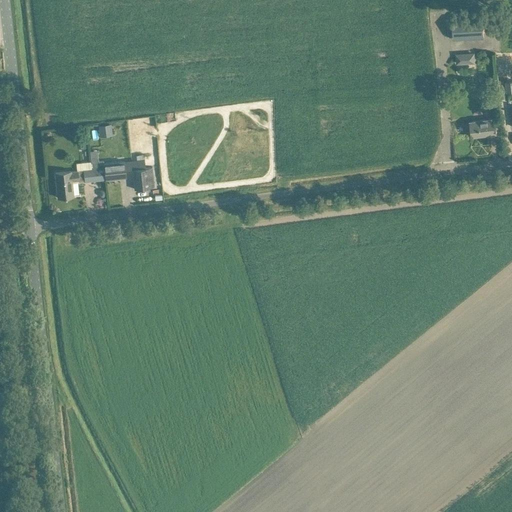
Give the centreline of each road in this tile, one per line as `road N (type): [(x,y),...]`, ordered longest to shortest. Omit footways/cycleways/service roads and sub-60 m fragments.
road 1 (unclassified): [(29,226),(511,164)]
road 2 (unclassified): [(60,511),(29,226)]
road 3 (unclassified): [(29,226),(4,0)]
